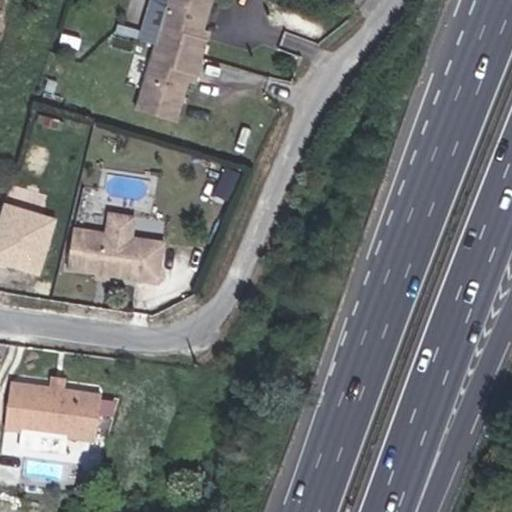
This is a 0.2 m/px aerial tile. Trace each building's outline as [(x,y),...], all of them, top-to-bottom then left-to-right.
[(200,31),(209,0),(166,0),(153,43),(199,57),(204,40),(198,38),(200,31)] [(186,79),(188,72),(194,74),(199,57),(153,43),(134,108),(174,120),(186,79)] [(192,81),(194,74),(188,72),(186,79),(192,81)] [(13,182),(8,198),(44,208),(48,193),(13,182)] [(5,208),(0,222),(0,264),(39,277),(56,224),(5,208)] [(139,285),(145,245),(74,234),(68,274),(97,279),(110,281),(139,285)] [(98,390),(6,375),(0,412),(0,416),(17,418),(14,436),(32,439),(34,421),(90,431),(98,390)]
